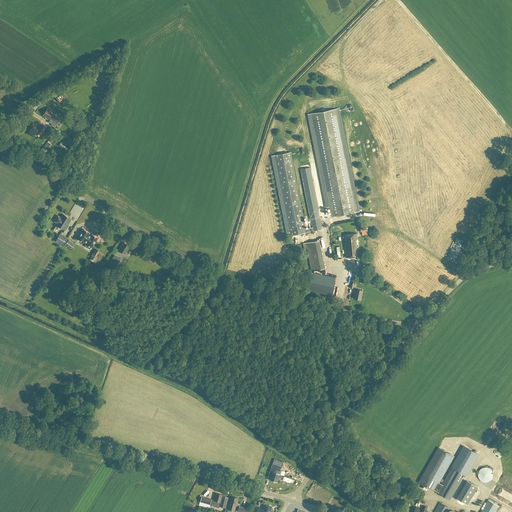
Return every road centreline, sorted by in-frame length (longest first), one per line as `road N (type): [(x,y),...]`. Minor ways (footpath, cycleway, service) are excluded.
road 1 (unclassified): [(417,328),(236,284),(0,143)]
road 2 (unclassified): [(289,499),(0,418)]
road 3 (track): [(396,0),(497,113),(508,132),(500,166),(511,175)]
road 4 (unclassified): [(289,499),(333,428),(417,328)]
road 5 (unclassified): [(511,261),(462,276),(417,328)]
